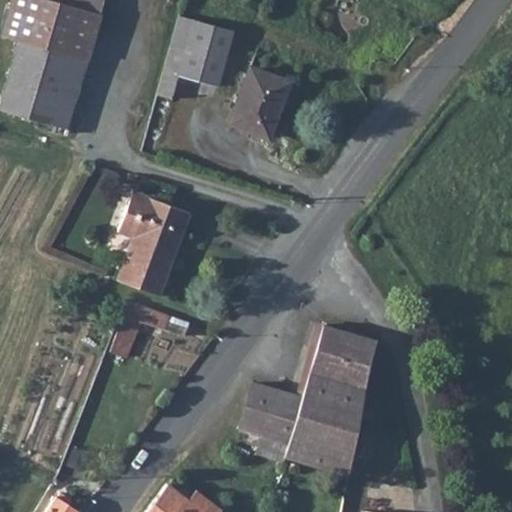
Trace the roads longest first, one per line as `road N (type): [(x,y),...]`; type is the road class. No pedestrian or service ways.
road 1 (tertiary): [(117,511),(308,249)]
road 2 (tertiary): [(308,249),(494,0)]
road 3 (residential): [(434,511),(397,336),(308,249)]
